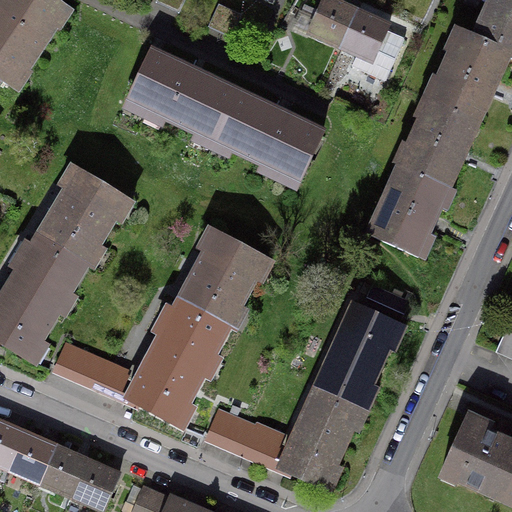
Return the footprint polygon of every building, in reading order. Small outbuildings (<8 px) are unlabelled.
[(74,18),(46,0),(6,0),(0,9),(0,89),(17,102),(74,18)] [(324,0),(306,43),(339,58),(359,14),(343,7),(326,0),(324,0)] [(511,0),(492,0),(473,41),(508,57),(511,58),(511,0)] [(373,20),(359,14),(339,58),(376,73),(395,29),(373,20)] [(430,101),(478,123),(494,90),(508,57),(473,41),(460,35),(430,101)] [(192,151),(210,159),(239,97),(197,77),(152,55),(122,117),(164,137),(167,130),(196,144),(192,151)] [(279,116),(239,97),(210,159),(230,169),(233,162),(262,176),(259,182),(297,200),(327,139),(279,116)] [(464,156),(478,123),(430,101),(400,168),(448,190),(464,156)] [(21,239),(12,254),(74,290),(85,271),(91,275),(105,252),(99,249),(113,225),(119,228),(132,206),(67,168),(54,191),(59,195),(44,220),(30,244),(21,239)] [(448,190),(400,168),(370,236),(418,257),(434,220),(448,190)] [(167,304),(159,321),(222,350),(231,332),(240,337),(251,314),(246,311),(271,262),(210,231),(199,253),(203,255),(188,284),(176,309),(167,304)] [(70,297),(74,290),(12,254),(3,270),(8,273),(0,287),(0,351),(32,370),(46,346),(41,343),(55,319),(63,323),(77,301),(70,297)] [(354,307),(317,388),(361,408),(380,367),(398,327),(354,307)] [(216,363),(222,350),(159,321),(151,337),(157,340),(138,377),(124,405),(190,438),(202,416),(191,410),(205,382),(216,387),(225,368),(216,363)] [(510,324),(509,324),(496,353),(497,354),(497,353),(511,359),(511,326),(510,325),(510,324)] [(343,448),(361,408),(317,388),(280,469),(324,489),(343,448)] [(208,438),(233,450),(245,423),(219,412),(208,438)] [(492,427),(468,416),(441,473),(511,505),(511,443),(489,433),(492,427)] [(258,460),(261,453),(274,458),(283,437),(257,425),(256,428),(245,423),(233,450),(258,460)] [(0,465),(10,470),(25,435),(20,433),(0,424),(0,465)] [(41,442),(25,435),(10,470),(40,484),(56,448),(41,442)] [(80,459),(56,448),(40,484),(71,497),(87,461),(86,461),(80,459)] [(114,473),(87,461),(71,497),(71,498),(103,511),(119,475),(114,473)] [(201,511),(186,505),(171,498),(169,502),(143,490),(133,511),(201,511)]
